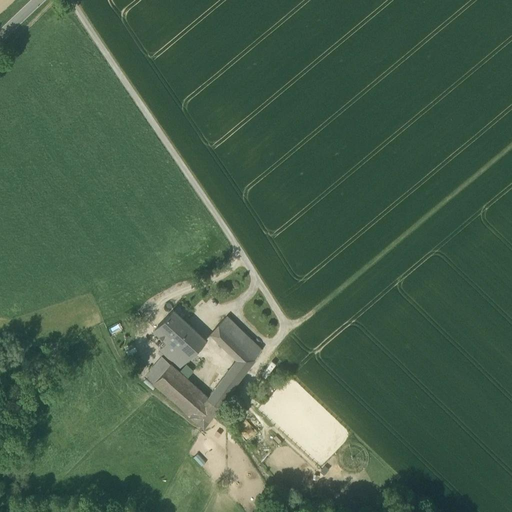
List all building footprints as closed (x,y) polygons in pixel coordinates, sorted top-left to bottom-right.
[(190,339),(197,332),(173,310),(154,330),(162,338),(166,342),(170,339),(173,342),(182,332),(190,339)] [(234,362),(246,370),(261,350),(226,316),(210,334),(236,359),(234,362)] [(118,323),(107,328),(110,334),(121,329),(118,323)] [(156,345),(162,338),(154,330),(147,337),(156,345)] [(170,339),(166,342),(159,350),(179,368),(205,340),(197,332),(190,339),(182,332),(173,342),(170,339)] [(154,382),(170,364),(161,356),(149,370),(150,370),(146,375),(154,382)] [(246,370),(234,362),(228,370),(241,376),(246,370)] [(186,363),(179,372),(187,379),(194,371),(186,363)] [(218,407),(207,397),(187,379),(179,372),(170,364),(154,382),(153,383),(203,427),(214,412),(218,407)] [(241,376),(228,370),(220,381),(231,389),(241,376)] [(155,386),(146,378),(143,381),(152,390),(155,386)] [(231,389),(220,381),(207,397),(218,407),(222,402),(231,389)] [(267,393),(261,387),(254,394),(260,400),(267,393)] [(230,408),(222,402),(218,407),(214,412),(222,419),(230,408)] [(206,462),(198,453),(193,458),(201,467),(206,462)]
